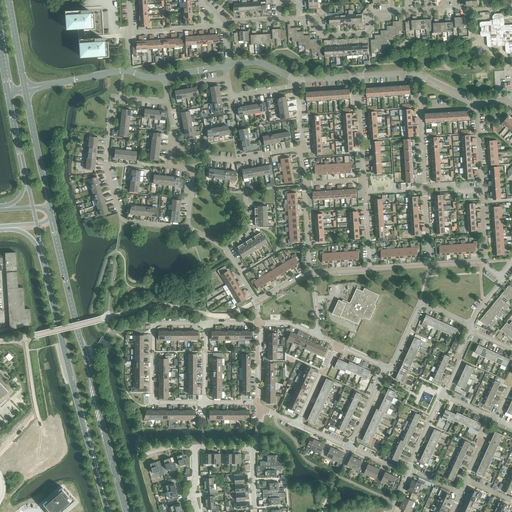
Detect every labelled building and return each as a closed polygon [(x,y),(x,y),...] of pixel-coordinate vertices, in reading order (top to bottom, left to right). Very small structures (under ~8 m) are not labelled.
[(90,14),(90,11),(85,11),(85,12),(81,13),(81,10),(67,11),(67,16),(65,16),(65,21),(67,21),(67,26),(72,26),(72,28),(88,27),(88,29),(94,29),(93,13),(90,14)] [(460,13),(458,13),(458,27),(464,27),(464,28),(468,28),(467,18),(464,18),(463,17),(460,17),(460,15),(460,13)] [(511,24),(504,25),(503,16),(501,14),(495,14),(492,17),(493,21),(481,22),(480,23),(480,27),(481,27),(481,32),(480,32),(480,35),(482,37),(486,36),(487,46),(488,47),(492,47),(492,46),(497,45),(497,47),(500,46),(502,45),(505,45),(505,52),(507,53),(511,53),(511,52),(511,51),(511,24)] [(410,30),(415,30),(414,16),(412,16),(412,19),(413,18),(413,20),(409,21),(409,22),(405,22),(406,32),(410,31),(410,30)] [(277,25),(275,25),(276,39),(281,38),(281,40),(286,40),(285,30),(281,30),(281,29),(278,29),(277,27),(278,27),(277,25)] [(239,41),(244,41),(243,27),(241,27),(241,30),(241,32),(238,32),(238,33),(234,33),(234,43),(239,43),(239,41)] [(102,57),(108,57),(107,41),(104,41),(103,39),(99,39),(98,39),(95,39),(95,38),(81,39),(81,44),(79,44),(79,49),(80,49),(81,54),(85,54),(86,56),(98,56),(102,55),(102,57)] [(179,39),(173,39),(174,48),(182,47),(182,40),(179,40),(179,39)] [(391,87),(388,87),(388,97),(410,95),(410,90),(411,90),(411,85),(406,86),(406,82),(402,83),(402,86),(395,86),(395,83),(391,83),(391,87)] [(388,97),(388,87),(384,87),(384,84),(380,84),(380,87),(374,88),(374,85),(369,85),(370,88),(365,88),(365,93),(366,93),(367,98),(388,97)] [(331,91),(328,91),(329,101),(350,99),(350,94),(351,94),(351,89),(346,90),(346,86),(342,87),(342,90),(335,90),(335,87),(331,87),(331,91)] [(329,101),(328,91),(325,91),(324,88),(320,88),(320,91),(314,92),(314,89),(312,89),(309,89),(310,92),(305,92),(305,97),(306,97),(307,102),(329,101)] [(450,112),(447,112),(447,122),(469,121),(469,116),(470,115),(470,111),(465,111),(465,108),(461,108),(461,111),(454,112),(454,109),(450,109),(450,112)] [(447,122),(447,112),(443,113),(443,110),(441,110),(439,110),(439,113),(433,113),(432,110),(430,110),(428,111),(428,114),(424,114),(424,119),(425,118),(426,124),(447,122)] [(502,124),(511,132),(511,117),(511,119),(507,115),(504,119),(505,120),(502,124)] [(193,133),(184,134),(185,140),(188,139),(189,141),(196,140),(196,138),(194,138),(193,133)] [(403,140),(404,150),(406,183),(413,183),(413,179),(416,179),(416,175),(413,175),(412,168),(417,168),(416,164),(412,164),(411,157),(414,157),(414,153),(411,153),(411,147),(414,147),(413,142),(410,143),(410,139),(403,140)] [(373,145),(370,145),(370,149),(373,149),(374,156),(369,156),(370,160),(374,160),(374,167),(371,167),(372,171),(375,171),(375,174),(382,174),(380,141),(373,142),(373,145)] [(277,164),(277,166),(291,164),(290,157),(280,159),(281,164),(279,164),(279,163),(277,164)] [(349,163),(345,163),(345,173),(352,173),(351,168),(351,165),(353,165),(353,161),(349,161),(349,163)] [(321,175),(321,165),(317,165),(317,163),(313,163),(313,167),(315,167),(315,175),(321,175)] [(492,171),(489,171),(489,175),(492,175),(493,178),(493,181),(488,182),(489,186),(493,186),(493,189),(494,192),(491,192),(491,197),(494,196),(494,200),(501,199),(501,194),(499,167),(492,167),(492,171)] [(279,175),(279,178),(293,175),(292,170),(282,171),(283,175),(281,176),(281,175),(279,175)] [(88,180),(90,185),(98,182),(96,177),(88,180)] [(286,196),(287,200),(297,199),(296,193),(288,193),(288,191),(284,192),(285,196),(286,196)] [(491,207),(492,213),(502,213),(501,208),(503,208),(503,204),(499,205),(499,207),(491,207)] [(106,208),(98,210),(95,211),(97,217),(108,213),(106,208)] [(384,231),(376,232),(376,238),(378,237),(378,241),(387,241),(387,237),(385,237),(384,231)] [(260,232),(256,235),(263,246),(267,243),(260,232)] [(256,235),(252,237),(258,248),(263,246),(256,235)] [(299,235),(289,236),(289,240),(288,240),(288,244),(292,244),(291,242),(293,242),(299,241),(299,235)] [(252,237),(248,240),(254,251),(258,248),(252,237)] [(248,240),(244,243),(250,253),(254,251),(248,240)] [(473,243),(469,244),(470,254),(476,253),(476,245),(477,245),(477,241),(473,242),(473,243)] [(244,243),(240,245),(246,256),(250,253),(244,243)] [(446,255),(445,245),(441,246),(441,244),(437,244),(437,248),(439,248),(440,256),(446,255)] [(246,256),(240,245),(235,248),(242,258),(246,256)] [(415,247),(411,248),(411,257),(418,257),(417,249),(419,249),(419,245),(415,245),(415,247)] [(387,259),(387,249),(383,250),(383,248),(379,248),(379,252),(381,252),(381,259),(387,259)] [(356,251),(352,252),(353,261),(359,261),(358,253),(360,253),(360,249),(356,249),(356,251)] [(504,249),(494,249),(495,255),(502,255),(503,257),(506,256),(506,253),(504,253),(504,249)] [(329,263),(328,253),(324,253),(324,251),(320,252),(320,256),(322,255),(323,263),(329,263)] [(0,264),(5,264),(9,330),(31,325),(30,309),(25,309),(23,287),(18,288),(16,252),(5,253),(5,258),(0,258),(0,264)] [(292,258),(289,260),(294,268),(299,265),(295,258),(297,257),(295,254),(291,256),(292,258)] [(284,258),(282,260),(289,271),(294,268),(289,260),(285,262),(284,261),(285,260),(284,258)] [(282,264),(279,266),(284,274),(289,271),(282,260),(280,261),(281,263),(282,264)] [(274,265),(272,266),(279,278),(284,274),(279,266),(275,268),(274,267),(275,267),(274,265)] [(217,271),(223,280),(234,273),(233,271),(230,273),(228,269),(227,269),(226,269),(224,266),(217,271)] [(272,270),(268,272),(274,281),(279,278),(272,266),(269,267),(271,269),(272,270)] [(263,271),(261,272),(268,284),(274,281),(268,272),(265,275),(264,273),(265,273),(263,271)] [(262,276),(258,279),(263,287),(268,284),(261,272),(259,274),(260,275),(261,275),(262,276)] [(223,280),(226,285),(234,279),(233,277),(235,275),(234,273),(223,280)] [(226,285),(228,289),(240,282),(239,280),(236,282),(234,279),(226,285)] [(263,287),(258,279),(255,281),(254,279),(250,281),(252,285),(254,284),(258,290),(263,287)] [(228,289),(231,294),(240,288),(238,286),(241,284),(240,282),(228,289)] [(231,294),(234,298),(246,291),(244,290),(242,291),(240,288),(231,294)] [(361,318),(362,319),(363,317),(370,320),(376,305),(375,305),(379,295),(364,288),(363,291),(356,288),(350,303),(343,300),(342,301),(339,300),(332,314),(340,317),(358,325),(361,318)] [(511,295),(505,290),(501,294),(509,300),(511,298),(511,295)] [(246,291),(234,298),(237,303),(244,299),(244,298),(245,298),(245,297),(244,295),(247,293),(246,291)] [(501,294),(498,299),(508,307),(510,305),(506,303),(509,300),(501,294)] [(498,299),(494,303),(501,309),(503,307),(507,309),(508,307),(498,299)] [(494,303),(491,308),(501,316),(503,314),(499,311),(501,309),(494,303)] [(491,308),(487,312),(494,318),(496,315),(499,318),(500,318),(501,316),(491,308)] [(487,312),(483,316),(494,325),(495,323),(492,320),(494,318),(487,312)] [(423,323),(428,325),(432,317),(426,315),(423,323)] [(494,325),(483,316),(480,321),(487,327),(489,324),(492,327),(494,325)] [(428,325),(433,327),(437,319),(432,317),(428,325)] [(433,327),(438,330),(442,322),(437,319),(433,327)] [(501,330),(505,334),(511,325),(511,321),(509,325),(506,323),(501,330)] [(438,330),(444,332),(447,324),(442,322),(438,330)] [(444,332),(449,334),(452,327),(447,324),(444,332)] [(452,327),(449,334),(454,337),(458,329),(452,327)] [(212,340),(218,340),(218,332),(211,332),(209,332),(209,339),(211,339),(211,340),(212,340)] [(287,341),(293,343),(296,335),(290,332),(287,339),(287,341)] [(293,343),(299,346),(302,338),(296,335),(293,343)] [(299,346),(305,349),(308,341),(302,338),(299,346)] [(414,338),(412,343),(420,346),(422,341),(414,338)] [(451,348),(457,350),(460,343),(454,340),(451,348)] [(305,349),(311,351),(314,343),(308,341),(305,349)] [(311,351),(317,354),(320,346),(314,343),(311,351)] [(412,343),(410,348),(417,352),(420,346),(412,343)] [(475,353),(480,355),(484,347),(478,345),(477,347),(475,346),(472,353),(474,354),(475,353)] [(320,346),(317,354),(323,357),(323,356),(326,349),(320,346)] [(480,355),(485,358),(489,350),(484,347),(480,355)] [(410,348),(407,353),(415,357),(417,352),(410,348)] [(485,358),(490,360),(494,352),(489,350),(485,358)] [(490,360),(496,362),(499,354),(494,352),(490,360)] [(9,353),(5,357),(9,361),(13,358),(9,353)] [(407,353),(405,358),(413,362),(415,357),(407,353)] [(442,354),(440,358),(448,362),(450,357),(442,354)] [(496,362),(501,365),(504,357),(499,354),(496,362)] [(504,357),(501,365),(506,367),(510,359),(504,357)] [(405,358),(403,364),(410,367),(413,362),(405,358)] [(440,358),(438,363),(446,367),(448,362),(440,358)] [(335,367),(340,369),(344,361),(338,359),(335,367)] [(345,372),(346,370),(346,369),(349,364),(344,361),(340,369),(345,372)] [(346,370),(351,372),(355,364),(350,362),(349,364),(346,369),(346,370)] [(438,363),(436,368),(444,371),(446,367),(438,363)] [(351,372),(357,374),(360,366),(355,364),(351,372)] [(403,364),(400,369),(408,372),(410,367),(403,364)] [(466,364),(464,370),(472,373),(474,368),(466,364)] [(305,365),(302,371),(310,375),(313,369),(306,366),(305,365)] [(357,374),(362,377),(365,369),(360,366),(357,374)] [(436,368),(434,372),(442,376),(444,371),(436,368)] [(365,369),(362,377),(367,379),(371,371),(365,369)] [(400,369),(398,374),(406,378),(408,372),(400,369)] [(464,370),(462,375),(469,379),(472,373),(464,370)] [(301,378),(308,381),(310,375),(302,371),(299,377),(301,378)] [(442,376),(434,372),(432,377),(433,378),(432,381),(441,385),(443,381),(440,380),(442,376)] [(406,378),(398,374),(395,379),(403,383),(406,378)] [(462,375),(459,380),(467,384),(469,379),(462,375)] [(301,378),(298,384),(305,387),(308,381),(301,378)] [(326,379),(324,384),(332,387),(334,382),(326,379)] [(467,384),(459,380),(457,386),(464,389),(463,391),(468,393),(471,385),(467,384)] [(493,380),(490,384),(498,388),(500,383),(493,380)] [(143,382),(134,382),(134,388),(135,388),(139,388),(139,392),(146,392),(146,388),(143,388),(143,382)] [(298,384),(295,390),(302,393),(305,387),(298,384)] [(324,384),(322,389),(329,393),(332,387),(324,384)] [(490,384),(488,389),(496,393),(498,388),(490,384)] [(294,389),(291,395),(299,399),(302,393),(295,390),(294,389)] [(322,389),(319,394),(327,398),(329,393),(322,389)] [(388,389),(386,394),(394,398),(396,393),(388,389)] [(488,389),(486,394),(494,397),(496,393),(488,389)] [(354,391),(352,396),(360,399),(362,395),(354,391)] [(319,394),(317,399),(325,403),(327,398),(319,394)] [(386,394),(384,399),(391,403),(394,398),(386,394)] [(486,394),(484,398),(492,402),(494,397),(486,394)] [(291,395),(289,401),(297,405),(299,399),(291,395)] [(352,396),(350,400),(358,404),(360,399),(352,396)] [(492,402),(484,398),(482,403),(484,404),(483,406),(482,407),(491,412),(493,407),(490,406),(492,402)] [(317,399),(314,405),(322,408),(325,403),(317,399)] [(384,399),(381,405),(389,408),(391,403),(384,399)] [(350,400),(348,405),(355,409),(358,404),(350,400)] [(297,405),(289,401),(286,407),(287,408),(294,411),(297,405)] [(314,405),(312,410),(320,413),(322,408),(314,405)] [(348,405),(345,410),(353,413),(355,409),(348,405)] [(381,405),(379,410),(385,412),(384,413),(387,414),(389,408),(381,405)] [(377,409),(374,414),(382,418),(384,413),(385,412),(379,410),(377,409)] [(312,410),(310,415),(318,419),(320,413),(312,410)] [(345,410),(343,414),(351,418),(353,413),(345,410)] [(442,418),(447,420),(451,412),(446,410),(442,418)] [(155,420),(155,411),(145,411),(143,421),(148,421),(148,418),(149,418),(149,420),(155,420)] [(413,412),(411,417),(419,421),(421,416),(413,412)] [(453,422),(454,420),(456,415),(456,414),(451,412),(447,420),(453,422)] [(454,420),(459,423),(462,415),(457,412),(456,414),(456,415),(454,420)] [(343,414),(341,419),(349,423),(351,418),(343,414)] [(374,414),(372,419),(380,423),(382,418),(374,414)] [(318,419),(310,415),(307,420),(315,424),(318,419)] [(459,423),(464,425),(468,417),(462,415),(459,423)] [(411,417),(409,422),(417,425),(419,421),(411,417)] [(464,425),(469,427),(473,419),(468,417),(464,425)] [(341,419),(339,424),(347,427),(349,423),(341,419)] [(372,419),(370,424),(377,428),(380,423),(372,419)] [(473,419),(469,427),(475,430),(478,422),(473,419)] [(409,422),(407,426),(415,430),(417,425),(409,422)] [(347,427),(339,424),(337,428),(345,432),(347,427)] [(370,424),(367,430),(375,433),(377,428),(370,424)] [(407,426),(405,431),(413,434),(415,430),(407,426)] [(434,429),(432,434),(440,438),(442,433),(434,429)] [(367,430),(365,435),(373,438),(375,433),(367,430)] [(405,431),(403,435),(410,439),(413,434),(405,431)] [(495,431),(493,437),(501,440),(503,435),(495,431)] [(432,434),(430,439),(437,443),(440,438),(432,434)] [(373,438),(365,435),(362,440),(370,444),(373,438)] [(403,435),(401,440),(406,443),(408,444),(410,439),(403,435)] [(493,437),(490,442),(498,446),(501,440),(493,437)] [(310,449),(315,451),(319,442),(314,439),(312,444),(311,443),(312,441),(310,441),(306,449),(309,450),(310,449)] [(398,439),(396,444),(404,447),(406,443),(401,440),(398,439)] [(430,439),(427,445),(435,448),(437,443),(430,439)] [(463,440),(460,445),(468,448),(470,443),(463,440)] [(320,455),(323,457),(326,450),(323,449),(325,445),(319,442),(315,451),(321,454),(320,455)] [(490,442),(488,447),(496,451),(498,446),(490,442)] [(396,444),(394,448),(402,452),(404,447),(396,444)] [(427,445),(425,450),(433,453),(435,448),(427,445)] [(460,445),(458,449),(466,453),(468,448),(460,445)] [(327,457),(332,459),(337,450),(331,447),(329,452),(326,450),(323,457),(326,458),(327,457)] [(488,447),(486,452),(493,456),(496,451),(488,447)] [(394,448),(392,453),(400,457),(402,452),(394,448)] [(458,449),(456,454),(464,457),(466,453),(458,449)] [(337,450),(332,459),(338,462),(336,466),(339,468),(343,458),(340,457),(342,452),(337,450)] [(425,450),(422,455),(430,459),(433,453),(425,450)] [(486,452),(483,458),(491,461),(493,456),(486,452)] [(400,457),(392,453),(390,458),(398,461),(400,457)] [(186,466),(189,465),(187,458),(184,459),(183,454),(176,456),(179,466),(186,464),(186,466)] [(205,463),(211,463),(211,455),(208,455),(208,454),(201,454),(201,466),(205,466),(205,463)] [(211,455),(211,463),(216,463),(216,466),(220,466),(220,454),(213,454),(213,455),(211,455)] [(222,463),(231,463),(231,455),(228,455),(228,454),(222,454),(222,463)] [(231,455),(231,463),(237,463),(237,466),(240,466),(240,454),(234,454),(234,455),(231,455)] [(456,454),(454,459),(462,462),(464,457),(456,454)] [(260,461),(260,466),(270,466),(270,455),(264,455),(264,461),(260,461)] [(270,455),(270,466),(281,466),(281,461),(276,461),(276,455),(270,455)] [(430,459),(422,455),(420,460),(428,464),(430,459)] [(347,466),(352,468),(357,459),(351,456),(349,461),(346,460),(343,466),(346,467),(347,466)] [(176,470),(174,462),(171,463),(170,458),(163,460),(166,469),(173,468),(173,471),(176,470)] [(483,458),(481,463),(489,466),(491,461),(483,458)] [(357,472),(360,474),(363,467),(360,466),(362,462),(357,459),(352,468),(358,471),(357,472)] [(454,459),(452,463),(460,467),(462,462),(454,459)] [(160,474),(160,476),(164,475),(161,466),(158,467),(156,462),(150,464),(152,473),(157,472),(157,475),(160,474)] [(452,463),(450,468),(458,471),(460,467),(452,463)] [(481,463),(478,468),(486,472),(489,466),(481,463)] [(364,473),(370,476),(374,467),(368,464),(366,469),(363,467),(360,474),(363,475),(364,473)] [(264,476),(270,476),(270,466),(260,466),(260,470),(264,470),(264,476)] [(270,466),(270,476),(276,476),(276,470),(281,470),(281,466),(270,466)] [(375,480),(378,482),(380,475),(377,474),(380,469),(374,467),(370,476),(375,479),(375,480)] [(450,468),(448,472),(456,476),(458,471),(450,468)] [(486,472),(478,468),(476,473),(484,477),(486,472)] [(381,481),(387,484),(391,475),(385,472),(383,477),(380,475),(378,482),(380,483),(381,481)] [(456,476),(448,472),(446,477),(453,481),(456,476)] [(234,474),(234,483),(242,482),(244,482),(243,476),(242,477),(241,474),(234,474)] [(204,479),(204,485),(213,484),(213,480),(216,480),(216,475),(210,475),(210,478),(204,479)] [(391,475),(387,484),(392,486),(392,488),(395,489),(399,480),(396,479),(397,477),(391,475)] [(412,480),(410,486),(419,490),(422,484),(423,485),(425,482),(418,479),(417,482),(412,480)] [(165,486),(167,492),(176,490),(174,483),(169,485),(168,482),(162,483),(163,486),(165,486)] [(235,492),(243,491),(244,491),(244,485),(242,485),(242,482),(234,483),(235,492)] [(278,482),(272,483),(273,494),(284,493),(283,488),(279,489),(278,482)] [(262,490),(263,494),(273,494),(272,483),(266,483),(267,490),(262,490)] [(211,491),(211,493),(217,493),(217,490),(214,490),(213,484),(204,485),(205,491),(211,491)] [(511,488),(504,485),(502,490),(510,494),(511,488)] [(412,493),(410,496),(417,499),(418,496),(417,495),(419,490),(410,486),(407,491),(412,493)] [(62,487),(42,505),(48,511),(59,511),(73,500),(62,487)] [(470,491),(469,494),(477,498),(480,492),(469,487),(467,490),(470,491)] [(176,490),(167,492),(169,498),(167,499),(168,502),(174,500),(173,497),(178,496),(176,490)] [(235,492),(236,500),(243,500),(245,500),(244,494),(243,494),(243,491),(235,492)] [(442,491),(440,496),(451,501),(452,499),(449,498),(451,495),(442,491)] [(205,497),(206,503),(215,502),(214,496),(218,496),(217,493),(211,493),(211,496),(205,497)] [(284,493),(273,494),(274,504),(280,504),(279,498),(284,497),(284,493)] [(273,494),(263,494),(263,499),(268,498),(268,505),(274,504),(273,494)] [(465,495),(464,497),(475,503),(477,498),(469,494),(468,497),(465,495)] [(405,497),(402,503),(411,507),(414,501),(415,502),(417,499),(410,496),(409,499),(405,497)] [(440,496),(438,501),(446,505),(447,502),(450,504),(451,501),(440,496)] [(466,501),(465,504),(473,507),(475,503),(464,497),(463,500),(466,501)] [(243,500),(236,500),(236,509),(246,508),(245,502),(243,503),(243,500)] [(438,501),(436,506),(447,511),(448,509),(445,508),(446,505),(438,501)] [(499,501),(497,507),(508,511),(509,510),(506,508),(508,505),(499,501)] [(170,507),(171,511),(175,511),(182,510),(180,504),(174,505),(174,502),(165,505),(166,508),(170,507)] [(215,502),(206,503),(206,509),(212,509),(213,511),(219,511),(218,506),(215,506),(215,502)] [(409,511),(411,507),(402,503),(399,509),(404,511),(403,511),(409,511)]
